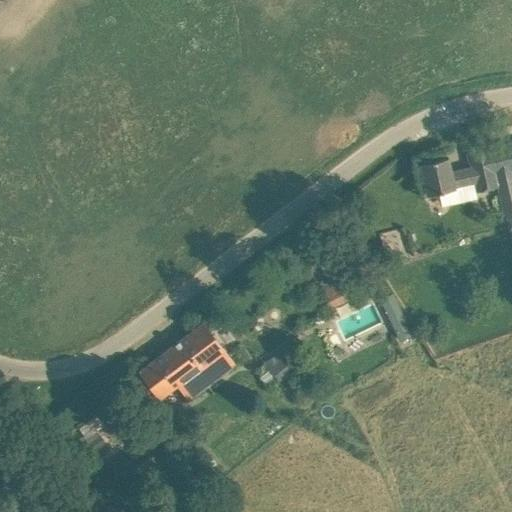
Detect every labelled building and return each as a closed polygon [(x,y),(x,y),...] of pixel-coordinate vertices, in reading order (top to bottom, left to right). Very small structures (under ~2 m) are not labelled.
[(420,164),(427,195),(472,185),(474,194),(499,188),(504,216),(511,213),(511,143),(491,148),(467,153),(470,167),(451,171),(448,157),(420,164)] [(344,300),(344,284),(323,284),(323,300),(344,300)] [(392,292),(378,298),(399,340),(412,334),(392,292)] [(188,398),(235,363),(203,322),(139,370),(160,397),(178,384),(188,398)] [(279,379),(304,359),(290,342),(265,362),(279,379)]
